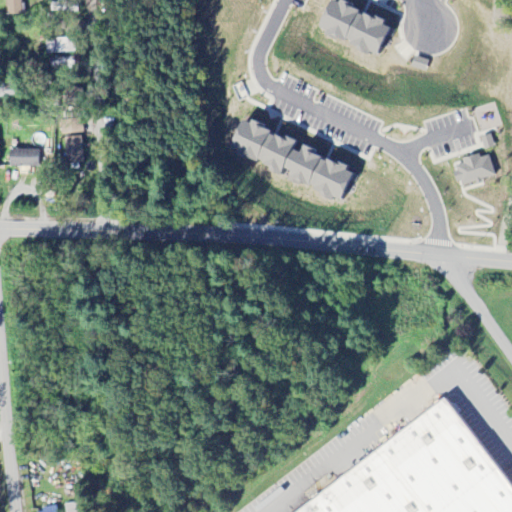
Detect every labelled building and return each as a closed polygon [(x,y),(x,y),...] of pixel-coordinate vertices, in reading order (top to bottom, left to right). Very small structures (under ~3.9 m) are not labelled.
[(20,0),(5,0),(5,16),(21,15),(20,0)] [(327,0),(315,33),(377,56),(388,24),(337,5),(338,3),(327,0)] [(293,143),(239,120),(227,149),(235,152),(233,156),(278,175),(280,169),(288,173),(284,180),(337,203),(350,172),(312,156),(313,152),(301,146),(298,154),(290,150),(293,143)] [(83,164),(81,122),(60,123),(61,137),(64,137),(65,165),(83,164)] [(8,168),(37,169),(38,151),(8,150),(8,168)] [(490,157),(480,159),(480,157),(451,163),(456,187),(494,179),(490,157)] [(290,511),(511,511),(511,487),(443,396),(290,511)] [(56,511),(55,508),(36,511),(79,511),(77,503),(64,505),(65,511),(56,511)]
